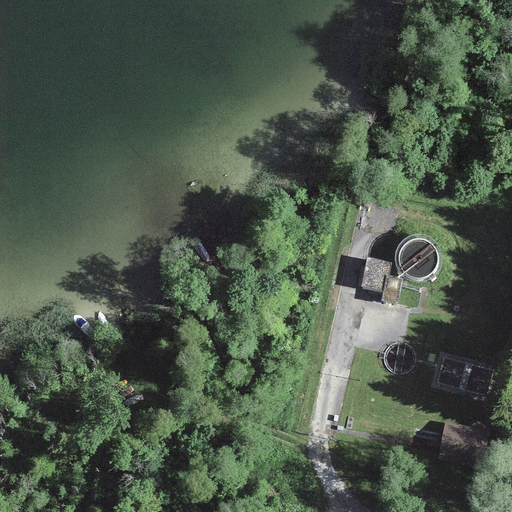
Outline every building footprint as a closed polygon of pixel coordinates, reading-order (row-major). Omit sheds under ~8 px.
[(413,278),(421,280),(429,279),(436,275),(441,268),(443,260),(442,252),(438,245),(431,240),(423,238),(415,239),(408,244),(403,250),(401,258),(402,266),(406,273),(413,278)] [(366,258),(364,289),(394,291),(397,260),(366,258)] [(385,369),(390,374),(396,377),(403,377),(409,375),(413,370),(416,364),(416,358),(414,352),(410,347),(404,344),(397,344),(391,346),(386,351),(383,357),(383,363),(385,369)] [(435,386),(490,398),(497,367),(442,354),(435,386)] [(441,465),(484,469),(488,433),(444,428),(441,465)]
